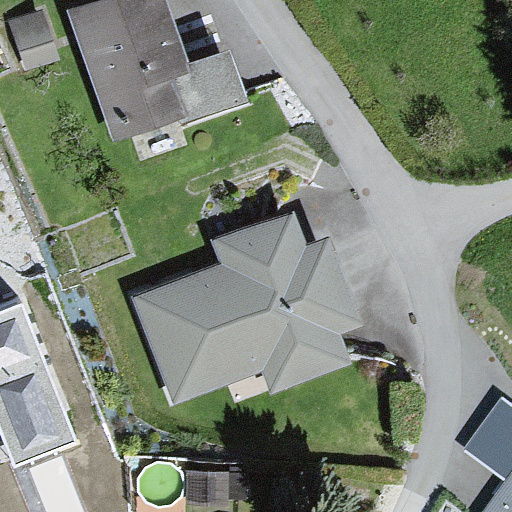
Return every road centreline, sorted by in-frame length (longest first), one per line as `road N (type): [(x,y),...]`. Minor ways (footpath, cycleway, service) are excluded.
road 1 (residential): [(405,511),(439,413),(441,352),(430,292),(406,235)]
road 2 (residential): [(406,235),(313,80),(254,0)]
